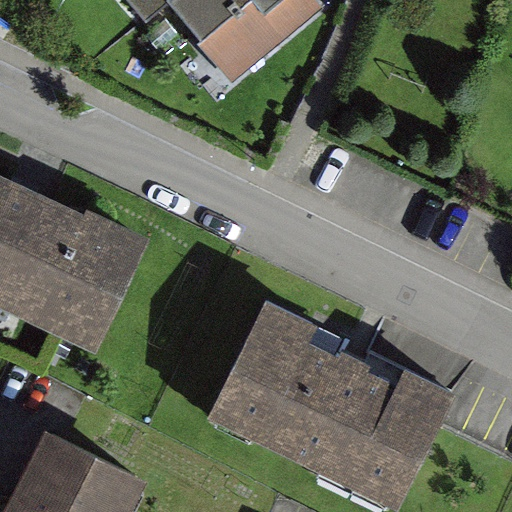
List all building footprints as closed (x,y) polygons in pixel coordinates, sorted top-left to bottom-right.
[(83,0),(132,63),(214,0),(83,0)] [(216,0),(156,48),(219,127),(315,51),(274,0),(216,0)] [(511,0),(467,0),(465,11),(511,25),(511,0)] [(0,176),(0,318),(101,368),(157,253),(0,176)] [(271,314),(214,427),(383,511),(413,511),(464,411),(271,314)] [(149,511),(155,501),(46,444),(9,511),(149,511)]
